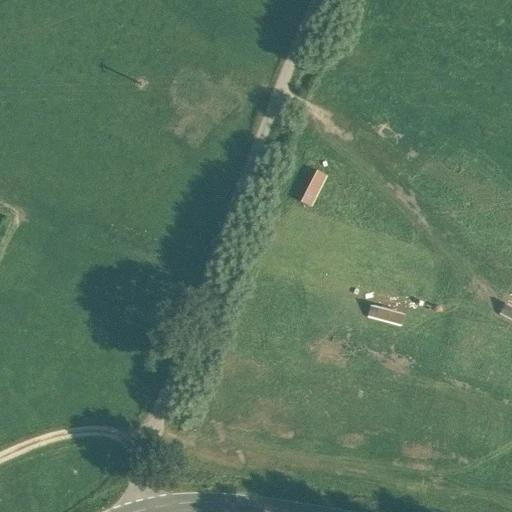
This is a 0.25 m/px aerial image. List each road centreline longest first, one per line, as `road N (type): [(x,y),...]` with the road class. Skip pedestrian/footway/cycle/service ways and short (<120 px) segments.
road 1 (residential): [(140,510),(139,477),(153,426),(316,0)]
road 2 (secondary): [(295,511),(215,501),(140,510)]
